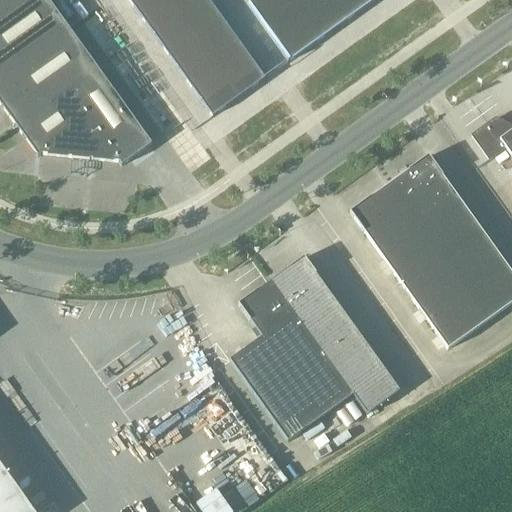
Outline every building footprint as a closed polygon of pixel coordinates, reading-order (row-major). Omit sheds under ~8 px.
[(118,164),(121,168),(151,146),(46,0),(0,0),(0,106),(37,159),(41,156),(71,159),(71,160),(89,162),(89,161),(118,164)] [(127,0),(212,118),(264,80),(206,0),(127,0)] [(252,0),(248,3),(290,62),(375,0),(252,0)] [(488,161),(504,150),(511,160),(511,131),(507,136),(495,119),(471,137),(488,161)] [(511,304),(511,276),(441,178),(442,178),(427,158),(349,214),(363,234),(447,351),(511,304)] [(261,339),(228,362),(287,444),(352,397),(366,416),(398,393),(303,259),(237,306),(261,339)] [(0,511),(30,511),(0,468),(0,511)]
